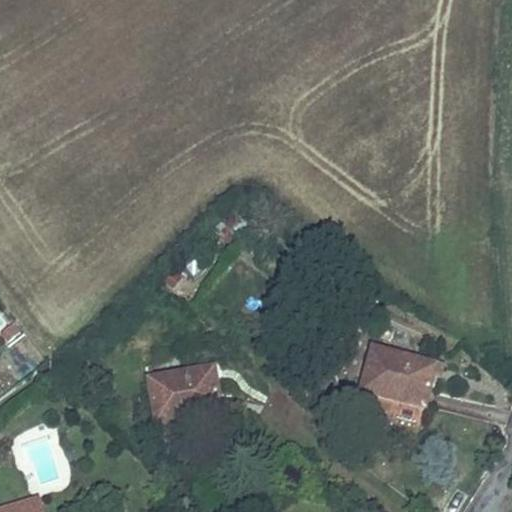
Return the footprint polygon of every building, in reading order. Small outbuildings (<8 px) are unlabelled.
[(379,301),(352,282),(345,288),(371,310),(379,301)] [(15,326),(2,335),(9,344),(22,334),(15,326)] [(395,402),(426,410),(435,381),(429,380),(433,365),(374,350),(363,393),(395,402)] [(30,351),(10,368),(23,383),(43,366),(30,351)] [(76,384),(96,367),(86,356),(66,373),(76,384)] [(445,369),(433,365),(429,380),(435,381),(441,383),(445,369)] [(216,371),(210,372),(213,386),(219,385),(216,371)] [(213,386),(210,372),(151,382),(158,426),(224,415),(219,385),(213,386)] [(423,421),(426,410),(395,402),(392,412),(423,421)] [(41,511),(39,503),(7,511),(41,511)]
